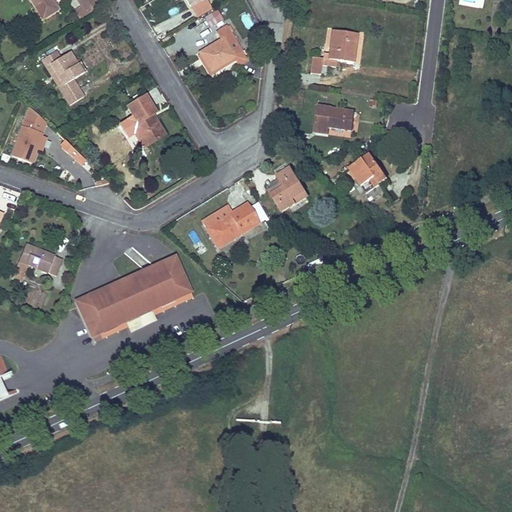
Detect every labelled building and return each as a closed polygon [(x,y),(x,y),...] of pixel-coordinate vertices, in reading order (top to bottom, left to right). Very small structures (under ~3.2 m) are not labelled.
[(31,0),(43,19),(58,10),(51,0),(31,0)] [(87,15),(100,7),(95,0),(77,0),(82,8),(87,15)] [(184,0),(195,21),(213,12),(206,0),(184,0)] [(87,15),(82,8),(76,11),(80,19),(87,15)] [(217,10),(204,19),(210,29),(223,20),(217,10)] [(248,30),(256,25),(247,12),(239,18),(248,30)] [(235,58),(243,52),(231,33),(233,31),(229,26),(218,33),(222,40),(200,53),(211,72),(235,58)] [(354,63),(358,34),(333,31),(329,56),(329,60),(323,59),(313,58),(311,74),(321,75),(322,66),(336,68),(337,61),(354,63)] [(83,74),(78,65),(70,53),(61,59),(56,52),(42,61),(46,68),(51,65),(64,85),(59,89),(70,106),(84,97),(73,81),(83,74)] [(243,52),(235,58),(236,61),(239,66),(248,61),(243,52)] [(213,75),(236,61),(235,58),(211,72),(213,75)] [(87,72),(81,63),(78,65),(83,74),(87,72)] [(64,85),(51,65),(46,68),(59,89),(64,85)] [(154,121),(151,116),(152,116),(156,114),(146,97),(127,108),(134,120),(132,121),(138,131),(147,147),(165,136),(155,120),(154,121)] [(352,132),(355,111),(318,106),(315,134),(328,135),(329,129),(352,132)] [(38,152),(43,154),(48,138),(43,137),(49,120),(26,112),(11,158),(33,166),(38,152)] [(147,147),(138,131),(134,134),(143,149),(147,147)] [(68,154),(73,147),(63,141),(59,148),(68,154)] [(388,179),(370,155),(350,169),(349,169),(350,170),(365,192),(378,183),(379,185),(388,179)] [(307,197),(291,169),(277,177),(279,181),(282,185),(284,187),(278,191),(276,189),(270,193),(282,212),(307,197)] [(276,189),(282,185),(279,181),(267,188),(270,193),(276,189)] [(366,194),(379,185),(378,183),(365,192),(366,194)] [(17,203),(19,196),(8,192),(5,199),(17,203)] [(267,219),(259,205),(252,209),(260,222),(267,219)] [(206,229),(233,213),(228,207),(202,222),(206,229)] [(218,248),(250,229),(239,210),(233,213),(206,229),(218,248)] [(194,231),(188,234),(195,246),(201,242),(194,231)] [(53,262),(54,260),(33,252),(33,249),(26,246),(19,263),(12,279),(22,283),(28,265),(48,273),(47,273),(56,277),(61,265),(53,262)] [(55,257),(33,249),(33,252),(54,260),(55,257)] [(92,336),(190,292),(175,258),(76,302),(92,336)] [(129,328),(153,317),(193,299),(190,292),(92,336),(95,343),(129,328)] [(131,332),(156,321),(153,317),(129,328),(131,332)] [(9,374),(1,357),(0,357),(0,371),(3,377),(9,374)]
